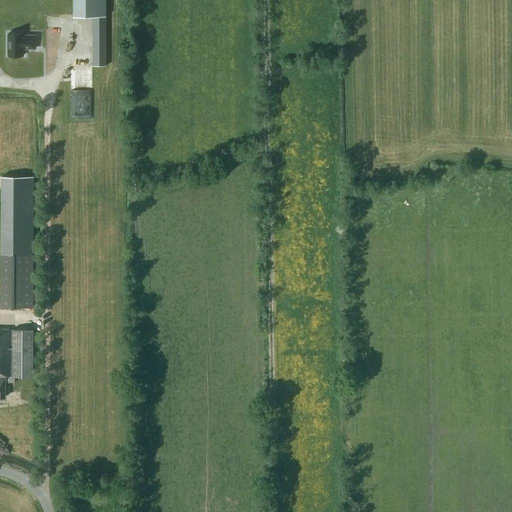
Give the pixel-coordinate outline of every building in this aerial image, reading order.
[(74,0),(75,15),(107,14),(107,0),(74,0)] [(93,15),(93,65),(107,65),(107,15),(93,15)] [(24,33),(9,33),(9,55),(24,55),(24,48),(36,48),(36,35),(24,35),(24,33)] [(48,72),(46,63),(33,66),(36,75),(48,72)] [(1,176),(1,307),(34,307),(35,176),(1,176)] [(33,329),(0,328),(0,396),(6,396),(6,382),(15,382),(15,376),(33,376),(33,329)]
